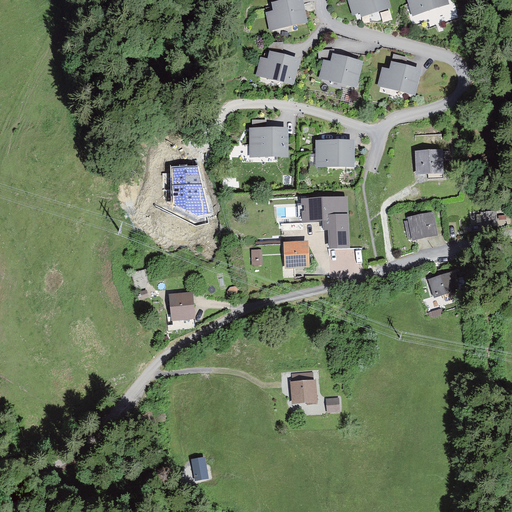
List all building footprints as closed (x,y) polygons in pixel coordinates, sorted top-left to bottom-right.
[(388,7),(385,0),(358,0),(364,15),(388,7)] [(444,0),(409,0),(412,5),(419,3),(422,11),(446,4),(444,0)] [(276,7),(280,27),(304,22),(300,2),(288,5),(276,7)] [(270,57),(272,57),(283,60),(282,44),(270,45),(270,57)] [(335,62),(334,52),(319,52),(319,59),(326,65),(333,67),(335,62)] [(292,83),(297,64),(283,60),(270,57),(265,55),(263,63),(271,65),(267,77),(292,83)] [(392,67),(394,67),(404,70),(407,60),(394,56),(392,67)] [(360,66),(335,60),(335,62),(333,67),(330,79),(355,85),(360,66)] [(404,70),(394,67),(389,87),(413,93),(418,74),(404,70)] [(253,122),(253,133),(266,133),(266,122),(253,122)] [(266,133),(253,133),(253,146),(261,146),(261,155),(286,155),(286,133),(266,133)] [(352,145),(319,145),(319,165),(352,165),(352,145)] [(415,152),(416,170),(430,170),(430,173),(441,173),(441,159),(448,159),(448,150),(415,152)] [(198,166),(170,167),(172,204),(198,217),(210,214),(198,166)] [(347,197),(301,199),(302,221),(323,220),(323,231),(329,230),(330,248),(350,247),(347,197)] [(434,212),(408,217),(412,240),(438,235),(434,212)] [(496,214),(483,215),(484,226),(494,225),(494,220),(497,220),(496,214)] [(308,240),(283,242),(284,268),(309,267),(308,240)] [(262,250),(251,250),(251,265),(263,265),(262,250)] [(431,293),(435,292),(436,295),(453,290),(449,274),(427,280),(431,293)] [(233,300),(237,300),(239,296),(239,292),(235,289),(231,290),(228,294),(229,298),(233,300)] [(172,333),(199,329),(193,297),(182,299),(182,297),(174,298),(174,300),(172,301),(176,327),(171,327),(172,333)] [(292,404),(318,403),(316,379),(314,380),(313,373),(292,374),(293,382),(291,382),(292,404)] [(339,412),(338,401),(328,402),(328,412),(339,412)] [(209,478),(205,457),(191,460),(195,481),(209,478)]
